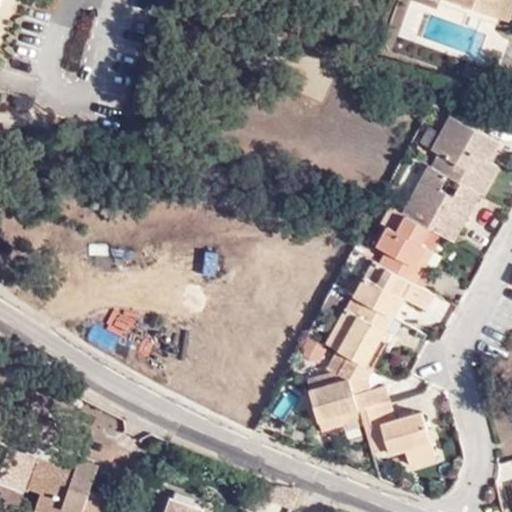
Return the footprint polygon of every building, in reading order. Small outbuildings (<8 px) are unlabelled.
[(463,0),(503,14),(508,0),(463,0)] [(511,0),(508,0),(503,14),(511,17),(511,0)] [(444,156),(438,168),(488,194),(492,195),(507,168),(496,162),(506,144),(456,117),(437,151),(444,156)] [(438,168),(434,166),(409,212),(451,235),(463,241),(488,194),(438,168)] [(394,251),(388,263),(432,285),(436,275),(432,272),(433,268),(423,262),(432,248),(441,253),(451,235),(409,212),(397,206),(389,224),(393,226),(384,245),(394,251)] [(423,262),(433,268),(441,253),(432,248),(423,262)] [(381,259),(362,297),(389,311),(400,292),(411,297),(434,308),(443,291),(432,285),(388,263),(381,259)] [(389,311),(400,317),(411,297),(400,292),(389,311)] [(351,332),(343,350),(353,356),(372,365),(382,347),(374,342),(382,324),(393,329),(400,317),(389,311),(362,297),(359,295),(342,325),(351,332)] [(372,365),(380,370),(393,343),(387,340),(393,329),(382,324),(374,342),(382,347),(372,365)] [(342,325),(332,345),(343,350),(351,332),(342,325)] [(353,356),(343,350),(332,372),(312,379),(315,391),(339,384),(353,356)] [(350,426),(375,419),(372,408),(395,400),(391,384),(377,387),(369,389),(364,379),(372,365),(353,356),(339,384),(315,391),(323,420),(347,415),(350,426)] [(373,380),(380,370),(372,365),(364,379),(369,389),(377,387),(373,380)] [(375,419),(382,443),(396,440),(398,448),(412,445),(416,459),(443,451),(431,412),(414,417),(412,412),(402,414),(397,400),(395,400),(372,408),(375,419)] [(327,432),(350,426),(347,415),(323,420),(327,432)] [(78,484),(80,474),(45,463),(42,473),(78,484)] [(88,511),(95,495),(103,471),(83,465),(80,474),(78,484),(42,473),(36,495),(45,499),(41,511),(88,511)] [(297,511),(304,491),(257,474),(250,492),(297,511)] [(108,511),(112,502),(95,495),(88,511),(108,511)]
